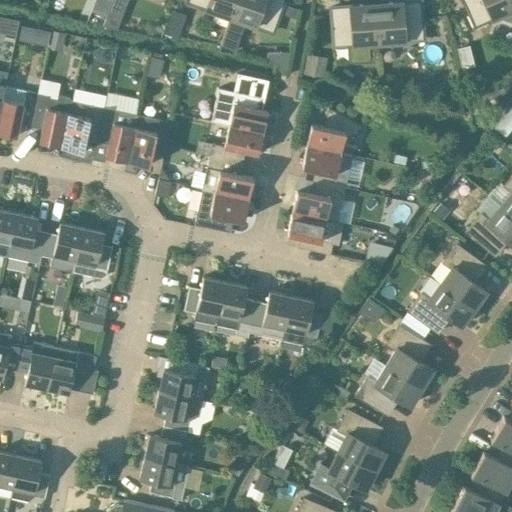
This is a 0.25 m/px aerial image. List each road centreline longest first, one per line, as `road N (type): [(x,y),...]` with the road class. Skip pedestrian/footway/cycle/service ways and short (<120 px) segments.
road 1 (residential): [(113,437),(157,233)]
road 2 (residential): [(410,511),(511,341)]
road 3 (residential): [(157,233),(126,182),(0,157)]
road 4 (residential): [(289,92),(259,254)]
